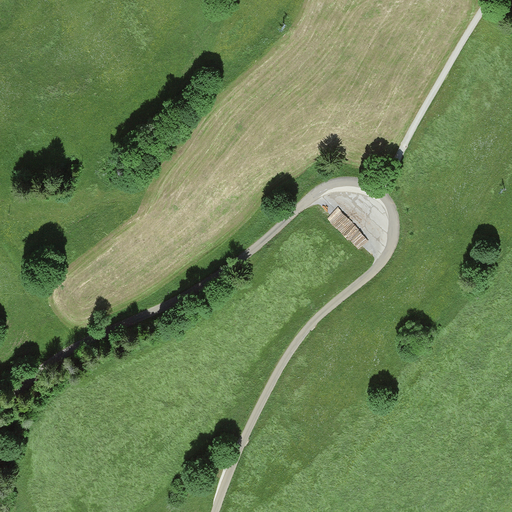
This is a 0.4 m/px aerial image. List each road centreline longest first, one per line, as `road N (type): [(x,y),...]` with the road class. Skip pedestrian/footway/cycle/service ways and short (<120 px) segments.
road 1 (unclassified): [(217,511),(233,461),(292,347),(388,252),(394,218),(375,188),(328,185),(176,303),(0,403)]
road 2 (track): [(383,195),(489,0)]
